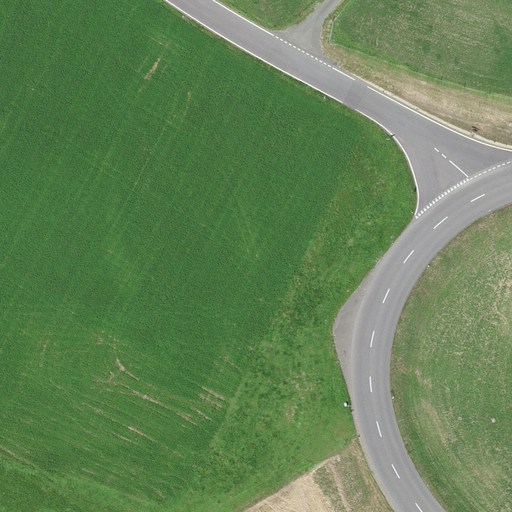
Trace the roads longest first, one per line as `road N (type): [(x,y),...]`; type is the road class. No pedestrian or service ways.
road 1 (secondary): [(421,511),(386,454),(375,417),(371,343),(381,303),(422,236),(479,196)]
road 2 (tertiary): [(185,0),(399,119),(451,160),(479,196)]
